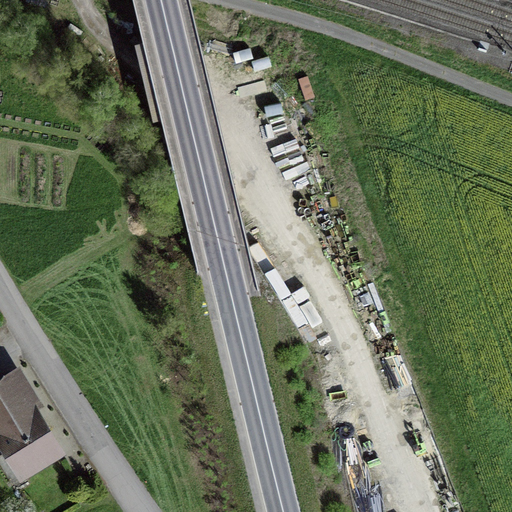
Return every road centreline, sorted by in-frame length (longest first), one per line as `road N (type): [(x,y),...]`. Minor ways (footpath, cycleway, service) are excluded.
road 1 (secondary): [(160,0),(283,511)]
road 2 (track): [(226,0),(330,28),(511,100)]
road 3 (unclassified): [(0,286),(142,511)]
